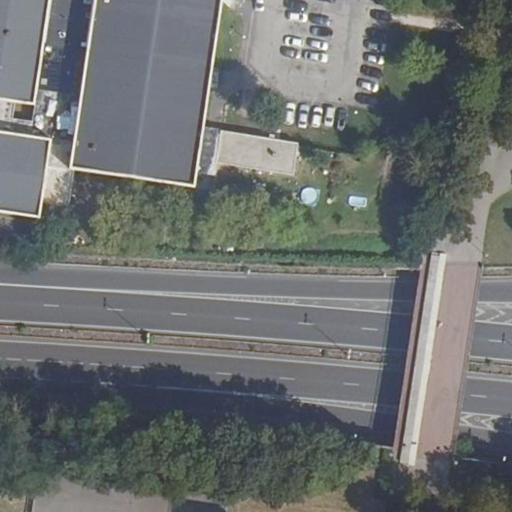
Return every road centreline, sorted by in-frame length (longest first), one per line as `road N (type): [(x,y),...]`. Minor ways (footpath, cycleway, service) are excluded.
road 1 (trunk): [(511,294),(58,283),(0,297)]
road 2 (trunk): [(511,345),(0,303)]
road 3 (trunk): [(87,365),(149,397),(511,442)]
road 4 (trunk): [(87,365),(511,400)]
